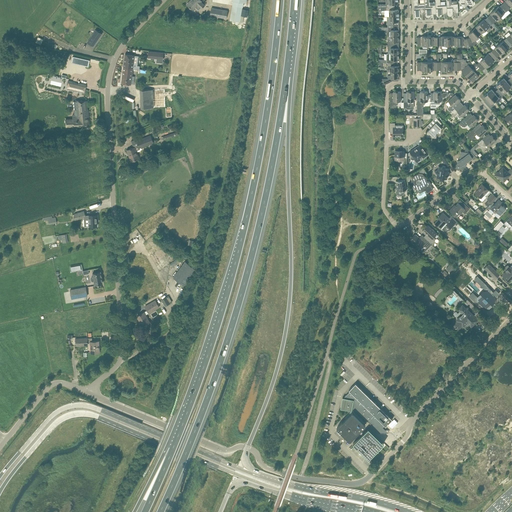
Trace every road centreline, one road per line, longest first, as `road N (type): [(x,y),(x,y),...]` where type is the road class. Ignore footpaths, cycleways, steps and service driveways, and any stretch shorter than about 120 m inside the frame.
road 1 (motorway): [(280,0),(244,225),(172,449)]
road 2 (motorway): [(159,511),(240,295),(286,76)]
road 3 (unclassified): [(122,361),(108,84),(120,48),(164,0)]
road 4 (motorway): [(247,448),(277,368),(290,290),(286,76)]
road 5 (primary): [(64,416),(98,416),(265,488)]
road 6 (primary): [(248,470),(85,405),(58,411)]
road 7 (unclassified): [(247,448),(223,451),(89,394)]
road 8 (primary): [(408,511),(248,470)]
road 9 (unclassified): [(407,424),(511,318)]
road 10 (unclassified): [(361,482),(299,478),(262,465),(247,448)]
road 11 (unclassified): [(0,447),(49,385),(89,394)]
